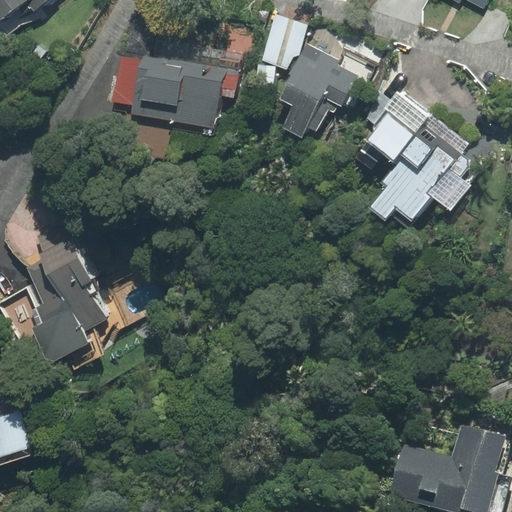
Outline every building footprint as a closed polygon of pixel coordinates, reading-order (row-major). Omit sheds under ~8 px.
[(0,0),(0,19),(0,20),(18,6),(24,13),(40,0),(43,0),(48,5),(54,0),(0,0)] [(393,0),(360,0),(353,31),(361,33),(359,40),(375,45),(377,37),(411,46),(422,7),(393,0)] [(301,21),(275,13),(262,53),(289,62),(301,21)] [(134,50),(151,54),(156,25),(140,22),(134,50)] [(339,61),(341,58),(308,41),(280,95),(294,102),(283,123),(303,134),(308,124),(318,128),(329,106),(336,109),(340,102),(344,104),(360,72),(339,61)] [(243,70),(145,55),(144,60),(121,57),(115,100),(138,104),(136,112),(234,127),(243,70)] [(432,113),(403,91),(379,123),(380,123),(370,137),(398,156),(395,159),(399,163),(385,179),(391,183),(374,203),(388,216),(401,202),(417,215),(438,192),(435,190),(466,150),(427,120),(432,113)] [(0,149),(11,138),(0,126),(0,149)] [(115,247),(93,207),(44,234),(58,262),(54,264),(50,257),(34,266),(54,303),(46,307),(54,323),(50,325),(59,341),(70,335),(71,338),(74,337),(82,353),(105,340),(99,329),(124,316),(105,282),(117,275),(105,253),(115,247)] [(0,465),(58,447),(30,364),(0,374),(0,465)] [(502,391),(492,390),(490,398),(501,400),(502,391)] [(391,503),(425,511),(491,511),(499,480),(495,479),(506,440),(461,428),(452,462),(405,450),(391,503)]
